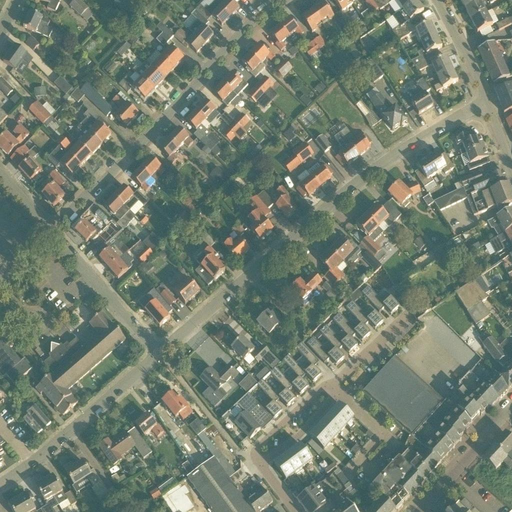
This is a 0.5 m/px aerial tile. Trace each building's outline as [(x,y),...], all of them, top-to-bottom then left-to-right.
[(55,13),(61,2),(61,0),(38,0),(50,5),(48,9),(55,13)] [(81,17),(88,9),(78,0),(76,0),(70,7),(81,17)] [(232,0),(217,0),(215,2),(230,18),(239,9),(231,1),(232,0)] [(333,0),(342,12),(353,4),(352,2),(349,0),(333,0)] [(372,1),(371,0),(369,0),(365,4),(372,14),(379,10),(376,6),(373,1),(372,1)] [(380,11),(391,3),(388,0),(384,0),(376,6),(379,10),(379,9),(380,11)] [(395,0),(403,10),(416,1),(415,0),(395,0)] [(460,0),(466,10),(481,2),(479,0),(460,0)] [(410,21),(424,12),(416,1),(403,10),(410,21)] [(230,18),(215,2),(209,9),(207,7),(204,10),(201,6),(199,8),(196,11),(207,22),(210,19),(212,17),(214,19),(222,27),(230,18)] [(472,21),(487,14),(481,2),(466,10),(472,21)] [(329,22),(334,18),(324,4),(313,12),(323,25),(328,21),(329,22)] [(207,22),(196,11),(192,15),(192,16),(197,21),(189,30),(205,45),(213,36),(205,28),(206,27),(206,26),(209,24),(207,22)] [(497,22),(492,11),(487,14),(472,21),(477,32),(477,33),(493,25),(492,25),(497,22)] [(312,34),(317,30),(317,29),(323,25),(313,12),(302,19),(312,34)] [(49,39),(52,31),(47,29),(50,23),(42,19),(30,13),(23,28),(36,34),(36,33),(49,39)] [(296,28),(289,19),(280,27),(289,38),(295,33),(298,38),(303,34),(298,27),(296,28)] [(499,31),(511,25),(509,19),(496,25),(499,31)] [(349,29),(354,25),(350,20),(345,23),(349,29)] [(197,54),(205,45),(189,30),(189,31),(195,36),(189,42),(187,40),(189,38),(180,31),(176,27),(170,33),(161,24),(157,28),(159,30),(163,34),(170,40),(174,37),(187,49),(188,47),(197,54)] [(395,36),(407,30),(404,24),(392,31),(395,36)] [(421,43),(436,36),(431,24),(416,31),(421,43)] [(342,34),(347,30),(344,25),(339,29),(342,34)] [(281,52),(286,48),(282,44),(289,38),(280,27),(270,35),(278,44),(276,45),(281,52)] [(398,42),(410,35),(407,30),(395,36),(398,42)] [(170,40),(163,34),(157,41),(164,47),(170,40)] [(436,36),(421,43),(425,50),(417,54),(419,58),(411,62),(414,67),(415,67),(427,61),(425,56),(427,55),(442,48),(436,36)] [(319,51),(327,46),(320,37),(313,43),(319,51)] [(34,52),(39,46),(31,38),(26,44),(34,52)] [(320,52),(319,51),(313,43),(307,47),(308,49),(304,51),(310,59),(320,52)] [(494,85),(510,78),(494,43),(478,50),(494,85)] [(29,65),(33,60),(27,55),(27,54),(15,46),(3,63),(15,71),(23,61),(29,65)] [(267,53),(259,46),(251,55),(261,64),(267,58),(271,62),(275,57),(269,51),(267,53)] [(326,47),(324,54),(329,56),(332,49),(326,47)] [(175,69),(184,60),(172,48),(162,58),(175,69)] [(294,48),(289,52),(293,57),(298,53),(294,48)] [(247,68),(245,70),(255,79),(265,68),(261,64),(251,55),(242,64),(247,68)] [(165,80),(175,69),(162,58),(152,68),(165,80)] [(437,77),(452,70),(447,58),(431,65),(437,77)] [(283,79),(292,69),(284,61),(274,70),(283,79)] [(430,67),(427,61),(415,67),(414,67),(418,73),(430,67)] [(152,69),(146,63),(139,71),(136,68),(133,71),(142,79),(154,91),(165,80),(152,68),(152,69)] [(374,84),(384,76),(376,66),(369,71),(366,73),(374,84)] [(436,92),(452,85),(458,82),(452,70),(437,77),(441,85),(434,88),(436,92)] [(28,73),(20,74),(21,82),(29,81),(28,73)] [(242,83),(232,74),(223,84),(237,98),(248,86),(243,82),(242,83)] [(136,85),(127,77),(119,86),(128,94),(133,89),(145,101),(154,91),(142,79),(136,85)] [(256,87),(265,95),(272,87),(274,86),(265,77),(256,87)] [(0,89),(8,98),(14,91),(1,78),(0,78),(0,89)] [(66,101),(71,97),(75,93),(72,89),(60,78),(54,84),(61,91),(66,96),(64,99),(66,101)] [(423,80),(418,82),(416,84),(418,87),(409,92),(415,101),(411,103),(419,115),(433,107),(425,94),(430,91),(423,80)] [(223,103),(227,108),(237,98),(223,84),(213,94),(222,104),(223,103)] [(511,98),(511,84),(495,92),(500,104),(511,98)] [(319,86),(315,89),(320,94),(323,91),(319,86)] [(272,102),(265,95),(256,87),(247,96),(256,105),(257,104),(263,109),(266,106),(267,107),(272,102)] [(45,88),(34,89),(35,98),(46,97),(45,88)] [(75,93),(71,97),(78,104),(85,97),(78,90),(78,89),(75,93)] [(94,96),(90,100),(107,117),(112,112),(94,95),(94,96)] [(380,95),(380,96),(370,103),(392,131),(400,125),(401,127),(407,123),(395,108),(391,110),(380,95)] [(15,96),(10,100),(15,106),(19,102),(15,96)] [(127,106),(118,97),(113,102),(122,110),(115,118),(126,128),(138,115),(127,105),(127,106)] [(504,115),(511,111),(511,98),(500,104),(504,114),(504,115)] [(308,99),(303,103),(307,107),(311,103),(308,99)] [(363,100),(356,105),(365,118),(371,129),(380,122),(363,100)] [(43,126),(52,117),(37,102),(28,111),(43,126)] [(196,112),(210,126),(220,115),(215,111),(206,102),(196,112)] [(81,126),(102,145),(111,136),(97,123),(101,119),(90,110),(85,104),(83,106),(88,111),(84,116),(83,117),(87,120),(81,126)] [(210,135),(205,130),(210,126),(196,112),(186,122),(196,131),(198,133),(194,136),(216,157),(219,153),(214,148),(215,147),(206,138),(210,135)] [(242,130),(250,122),(242,114),(234,122),(242,130)] [(230,118),(225,123),(229,127),(234,122),(230,118)] [(242,130),(234,122),(229,127),(227,130),(239,141),(246,134),(242,130)] [(91,156),(102,145),(81,126),(78,129),(82,133),(75,140),(79,145),(91,156)] [(0,149),(8,157),(29,135),(20,127),(14,133),(17,136),(13,141),(6,135),(0,141),(0,149)] [(283,136),(290,143),(296,138),(293,134),(296,131),(293,128),(283,136)] [(465,128),(459,130),(461,137),(468,135),(465,128)] [(188,149),(193,143),(189,139),(179,129),(169,140),(179,149),(184,144),(188,149)] [(356,142),(346,129),(340,134),(359,158),(370,149),(368,146),(372,143),(365,135),(356,142)] [(348,167),(359,158),(340,134),(334,139),(345,151),(336,159),(342,167),(346,164),(348,167)] [(472,140),(469,134),(468,135),(461,137),(455,140),(457,146),(463,144),(465,150),(460,152),(461,156),(466,154),(467,155),(484,148),(480,137),(472,140)] [(323,136),(321,138),(316,142),(315,142),(324,154),(332,148),(323,136)] [(74,151),(71,148),(72,148),(61,137),(56,143),(63,150),(63,151),(81,167),(91,156),(79,145),(74,151)] [(172,165),(177,160),(173,155),(179,149),(169,140),(160,150),(169,159),(167,161),(172,165)] [(304,144),(292,154),(293,156),(301,165),(313,155),(304,144)] [(11,160),(16,165),(30,182),(41,172),(26,156),(30,153),(25,147),(11,160)] [(206,147),(202,151),(207,156),(211,153),(206,147)] [(469,172),(482,167),(480,162),(488,159),(484,148),(467,155),(470,165),(467,166),(469,172)] [(81,167),(63,151),(58,156),(54,153),(47,160),(56,169),(60,165),(72,177),(81,167)] [(439,157),(437,154),(427,160),(437,175),(443,171),(445,175),(454,169),(445,154),(439,157)] [(290,174),(301,165),(293,156),(282,165),(290,174)] [(156,182),(165,173),(160,168),(161,168),(151,159),(141,169),(151,178),(156,182)] [(425,189),(433,183),(431,178),(437,175),(427,160),(417,166),(420,170),(415,174),(425,189)] [(320,189),(332,179),(329,177),(333,174),(326,166),(311,178),(320,189)] [(217,168),(210,176),(222,188),(229,180),(217,168)] [(146,192),(151,187),(146,183),(151,178),(141,169),(132,179),(141,188),(142,188),(146,192)] [(177,186),(182,181),(173,171),(167,177),(177,186)] [(58,191),(65,184),(55,172),(50,177),(57,184),(54,186),(43,196),(53,208),(64,198),(58,191)] [(503,172),(482,180),(480,173),(467,178),(461,181),(460,181),(461,183),(463,189),(471,185),(475,194),(496,186),(497,190),(508,186),(503,172)] [(464,173),(459,175),(461,181),(467,178),(464,173)] [(309,198),(320,189),(311,178),(297,190),(303,198),(307,195),(309,198)] [(420,192),(415,184),(404,189),(399,184),(389,194),(401,206),(402,205),(405,209),(410,204),(407,201),(411,196),(420,192)] [(467,197),(467,199),(474,216),(496,208),(497,211),(511,205),(511,195),(508,186),(497,190),(496,186),(475,194),(467,197)] [(129,212),(139,202),(133,197),(134,197),(124,187),(114,197),(124,207),(129,212)] [(286,219),(297,210),(290,202),(292,201),(281,188),(276,193),(282,200),(276,206),(286,219)] [(467,197),(463,189),(458,191),(463,201),(467,199),(467,197)] [(457,204),(463,201),(458,191),(457,192),(452,194),(457,204)] [(257,198),(268,210),(274,205),(263,192),(257,198)] [(451,206),(457,204),(452,194),(447,197),(451,206)] [(428,196),(423,200),(428,208),(433,204),(428,196)] [(119,221),(124,216),(119,212),(124,207),(114,197),(104,208),(114,217),(115,217),(119,221)] [(446,209),(451,206),(447,197),(441,199),(446,209)] [(271,214),(268,210),(257,198),(246,207),(254,216),(243,226),(250,233),(252,232),(260,241),(272,231),(263,221),(271,214)] [(440,212),(446,209),(441,199),(434,203),(440,212)] [(205,205),(198,212),(203,216),(209,210),(205,205)] [(395,210),(388,218),(376,206),(366,216),(378,228),(384,223),(388,228),(400,216),(395,210)] [(497,238),(511,229),(511,210),(486,224),(490,230),(493,231),(497,238)] [(374,259),(382,251),(373,243),(378,238),(373,234),(378,228),(366,216),(356,226),(368,238),(360,245),(374,259)] [(144,226),(148,221),(144,217),(139,221),(144,226)] [(93,231),(86,224),(84,223),(75,232),(87,243),(90,239),(93,242),(95,240),(102,232),(104,229),(99,224),(93,231)] [(108,229),(116,237),(123,231),(113,223),(108,229)] [(240,238),(246,233),(239,225),(233,230),(240,238)] [(169,226),(161,234),(168,240),(176,232),(169,226)] [(109,270),(123,257),(118,251),(124,245),(125,242),(124,241),(132,234),(126,228),(123,231),(116,237),(108,244),(111,248),(99,259),(109,270)] [(506,260),(511,256),(511,229),(497,238),(489,243),(496,256),(511,247),(511,249),(500,258),(503,262),(506,260)] [(208,248),(214,243),(203,230),(197,235),(208,248)] [(148,249),(152,254),(162,244),(158,239),(152,234),(143,244),(148,249)] [(161,235),(158,239),(162,244),(166,240),(161,235)] [(234,246),(226,238),(220,243),(224,247),(228,252),(237,262),(249,251),(240,241),(234,246)] [(457,238),(452,241),(456,246),(461,243),(457,238)] [(350,251),(342,242),(341,241),(331,251),(343,264),(347,268),(347,267),(351,263),(354,264),(358,261),(357,257),(362,252),(357,248),(355,246),(350,251)] [(476,241),(466,246),(470,253),(480,248),(476,241)] [(142,264),(153,255),(152,254),(148,249),(137,259),(142,264)] [(208,287),(225,272),(217,263),(220,261),(210,249),(204,254),(205,255),(197,261),(198,262),(197,262),(201,268),(196,273),(208,287)] [(327,283),(333,289),(341,282),(333,274),(343,264),(331,251),(320,262),(330,272),(323,278),(327,283)] [(133,262),(126,254),(123,257),(109,270),(118,280),(133,267),(130,264),(133,262)] [(502,266),(511,281),(509,277),(511,274),(511,256),(506,260),(508,263),(502,266)] [(377,262),(371,268),(375,272),(381,266),(378,264),(377,262)] [(150,263),(145,267),(149,272),(154,268),(150,263)] [(136,272),(129,279),(135,286),(143,280),(136,272)] [(311,293),(322,283),(313,275),(303,285),(300,282),(290,292),(301,303),(311,293)] [(200,293),(189,281),(181,287),(177,283),(171,288),(175,293),(174,293),(185,305),(200,293)] [(476,326),(490,317),(481,303),(488,299),(486,296),(481,291),(474,282),(455,294),(476,326)] [(339,295),(333,289),(327,283),(322,288),(328,294),(329,292),(335,299),(339,295)] [(357,293),(374,311),(379,306),(386,313),(394,306),(380,292),(374,298),(363,287),(357,293)] [(486,287),(481,291),(486,296),(490,293),(486,287)] [(174,301),(171,297),(166,291),(161,296),(169,305),(174,301)] [(431,311),(421,296),(418,298),(424,305),(419,308),(415,311),(420,318),(431,311)] [(153,304),(149,299),(141,306),(160,328),(170,319),(155,303),(153,304)] [(352,319),(359,326),(364,321),(371,328),(379,321),(365,307),(358,313),(347,302),(341,308),(352,319)] [(126,341),(102,314),(90,325),(86,328),(90,333),(94,330),(100,336),(84,349),(77,340),(69,346),(67,344),(63,348),(61,346),(59,347),(51,347),(51,355),(49,356),(51,358),(43,365),(53,375),(36,389),(41,395),(43,393),(63,416),(78,404),(67,392),(126,341)] [(283,323),(273,314),(270,317),(267,314),(257,324),(269,336),(283,323)] [(340,332),(346,339),(351,334),(358,341),(366,333),(359,326),(352,319),(346,326),(335,315),(329,321),(340,332)] [(346,339),(340,332),(333,338),(322,327),(316,333),(327,344),(333,351),(338,346),(345,353),(353,346),(346,339)] [(0,333),(0,375),(3,379),(6,376),(14,385),(33,369),(25,359),(21,362),(10,349),(14,346),(2,332),(0,333)] [(511,346),(506,341),(499,348),(492,338),(483,345),(497,365),(498,364),(503,368),(507,364),(509,366),(498,378),(491,368),(483,374),(478,380),(499,401),(511,387),(511,346)] [(257,354),(242,339),(232,349),(243,361),(249,355),(257,364),(262,359),(273,371),(281,364),(270,354),(263,347),(257,354)] [(333,351),(327,344),(320,351),(309,340),(303,346),(321,363),(326,359),(333,366),(340,358),(333,351)] [(299,371),(304,376),(312,384),(320,377),(312,369),(317,364),(300,347),(295,352),(306,363),(299,371)] [(371,511),(398,511),(403,507),(402,505),(408,499),(424,482),(424,481),(461,441),(459,440),(466,433),(465,431),(471,425),(472,424),(449,403),(445,399),(442,402),(394,357),(362,392),(410,436),(408,440),(407,442),(419,453),(416,457),(405,448),(400,456),(372,487),(376,490),(365,501),(374,509),(371,511)] [(304,376),(299,371),(288,359),(283,364),(294,375),(286,383),(292,389),(300,397),(307,389),(299,381),(304,376)] [(225,383),(232,377),(235,374),(229,367),(216,379),(209,371),(201,380),(215,394),(226,384),(225,383)] [(292,389),(286,383),(275,372),(270,377),(281,388),(273,395),(279,401),(287,409),(295,402),(287,394),(292,389)] [(499,401),(478,380),(470,373),(458,385),(461,388),(456,394),(457,395),(480,415),(481,417),(486,411),(488,412),(498,401),(499,402),(499,401)] [(253,389),(245,380),(239,386),(247,395),(253,389)] [(279,401),(273,395),(262,384),(257,389),(268,400),(262,407),(260,408),(269,417),(274,422),(282,414),(274,406),(279,401)] [(177,398),(174,394),(163,403),(175,419),(180,415),(184,420),(192,413),(178,396),(177,398)] [(228,415),(236,423),(235,423),(250,440),(260,430),(265,425),(262,422),(269,417),(260,408),(262,407),(249,394),(237,405),(228,415)] [(475,420),(480,415),(457,395),(453,400),(449,403),(472,424),(475,420)] [(330,413),(344,425),(352,417),(337,404),(330,413)] [(37,436),(51,424),(35,406),(27,413),(29,416),(24,420),(37,436)] [(323,421),(337,433),(344,425),(330,413),(323,421)] [(227,414),(221,420),(224,423),(230,417),(227,414)] [(156,427),(147,416),(135,426),(144,437),(152,431),(158,438),(164,433),(158,425),(156,427)] [(198,437),(206,430),(198,420),(189,427),(198,437)] [(316,429),(330,441),(337,433),(323,421),(316,429)] [(330,441),(316,429),(308,437),(323,450),(330,441)] [(135,447),(125,434),(110,445),(108,442),(100,448),(114,467),(122,461),(120,458),(135,447)] [(511,440),(506,435),(505,435),(494,447),(493,449),(511,462),(511,440)] [(201,458),(208,453),(198,437),(191,442),(201,458)] [(291,452),(303,467),(312,460),(300,445),(291,452)] [(511,462),(493,449),(483,459),(497,471),(505,462),(508,465),(507,466),(511,470),(511,462)] [(294,474),(303,467),(291,452),(283,459),(294,474)] [(229,479),(214,459),(187,479),(211,511),(253,511),(247,503),(235,486),(229,479)] [(294,474),(283,459),(274,466),(286,481),(294,474)] [(328,466),(332,471),(337,467),(333,462),(328,466)] [(90,473),(83,463),(83,464),(75,470),(72,465),(64,470),(74,486),(87,479),(93,488),(91,489),(97,499),(98,499),(104,509),(120,500),(113,489),(107,493),(101,483),(93,471),(90,473)] [(187,463),(181,467),(189,477),(194,473),(187,463)] [(178,482),(185,480),(182,469),(175,471),(178,482)] [(241,470),(229,479),(235,486),(246,477),(241,470)] [(70,493),(65,496),(53,476),(44,482),(54,499),(59,506),(68,501),(71,507),(76,503),(70,493)] [(171,478),(166,481),(171,487),(175,484),(171,478)] [(54,511),(49,502),(54,499),(44,482),(35,487),(47,507),(42,510),(42,511),(54,511)] [(255,497),(247,503),(253,511),(260,511),(273,503),(258,484),(250,490),(255,497)] [(298,501),(304,510),(320,497),(313,488),(298,501)] [(156,489),(149,494),(154,501),(161,497),(156,489)] [(360,499),(354,491),(346,497),(353,506),(360,499)] [(35,511),(36,511),(26,494),(17,499),(24,511),(35,511)] [(304,510),(305,511),(319,511),(326,506),(320,497),(304,510)] [(24,511),(17,499),(8,505),(12,511),(24,511)] [(478,511),(464,499),(453,511),(451,511),(450,511),(478,511)] [(353,511),(347,503),(336,511),(330,503),(326,506),(319,511),(353,511)]
